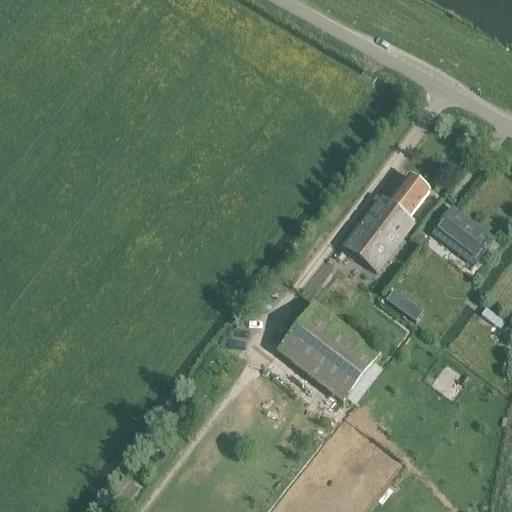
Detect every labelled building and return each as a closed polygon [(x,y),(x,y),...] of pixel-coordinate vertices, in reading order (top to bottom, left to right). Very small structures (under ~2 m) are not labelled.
[(345,250),(377,274),(409,234),(414,226),(409,221),(430,194),(409,179),(388,206),(382,201),(350,243),(345,250)] [(434,236),(442,243),(439,249),(449,256),(453,251),(475,268),(494,243),(453,212),(444,224),(434,236)] [(427,243),(419,237),(414,242),(422,248),(427,243)] [(417,306),(401,294),(391,307),(407,319),(417,306)] [(277,355),(344,407),(382,358),(315,307),(277,355)] [(466,378),(465,378),(460,385),(463,387),(464,388),(470,381),(466,378)]
